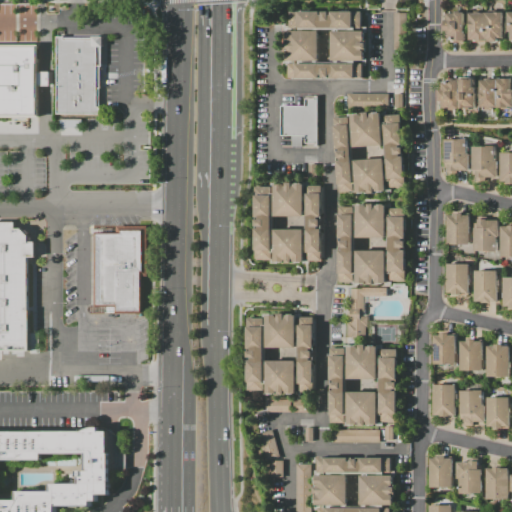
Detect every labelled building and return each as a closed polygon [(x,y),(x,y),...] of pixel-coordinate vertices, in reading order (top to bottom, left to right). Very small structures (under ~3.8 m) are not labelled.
[(282,11),(282,24),(274,25),(274,11),(282,11)] [(320,15),(323,15),(323,12),(329,12),(329,15),(332,15),(332,12),(362,12),(362,31),(365,31),(365,42),(363,42),(366,42),(366,49),(363,49),(363,51),(365,51),(365,61),(355,61),(355,64),(363,64),(363,78),(328,78),(328,77),(324,77),(324,78),(289,78),(289,64),(296,64),(296,61),(287,60),(287,51),(289,51),(289,49),(285,49),(285,43),(289,43),(289,41),(287,41),(287,31),(297,31),(297,28),(290,28),(290,11),(320,12),(320,15)] [(464,12),(464,32),(465,32),(465,42),(448,41),(449,38),(447,38),(447,31),(444,31),(444,20),(447,20),(447,13),(455,13),(455,12),(464,12)] [(502,12),(503,37),(498,38),(498,41),(488,42),(488,39),(487,39),(487,40),(476,40),(476,39),(470,40),(469,13),(474,12),(476,12),(481,12),(481,13),(502,12)] [(406,13),(407,51),(395,51),(394,13),(406,13)] [(57,37),(101,37),(100,75),(100,115),(56,114),(57,37)] [(0,47),(36,47),(36,112),(0,112),(0,47)] [(472,79),(472,87),(475,87),(475,107),(466,107),(466,109),(450,109),(450,107),(442,107),(442,101),(439,101),(439,90),(442,90),(442,83),(449,82),(449,80),(458,80),(458,79),(472,79)] [(480,81),(483,81),(483,79),(511,79),(511,106),(511,109),(501,109),(501,107),(492,107),(492,109),(485,110),(485,107),(481,107),(480,81)] [(389,94),(389,109),(348,109),(348,94),(389,94)] [(403,94),(403,107),(395,107),(395,94),(403,94)] [(318,96),(318,146),(315,146),(315,143),(306,143),(306,135),(303,135),(302,147),(292,147),(292,135),(281,135),(281,106),(306,106),(306,99),(315,99),(315,96),(318,96)] [(369,116),(371,116),(371,114),(381,113),(382,123),(385,123),(384,116),(400,115),(404,177),(405,177),(406,187),(390,188),(389,181),(386,181),(387,191),(377,191),(376,189),(375,190),(375,193),(368,193),(368,190),(367,190),(367,192),(357,192),(356,183),(354,183),(354,191),(340,192),(338,161),(341,161),(341,159),(338,159),(338,151),(340,151),(340,149),(337,149),(335,118),(349,117),(350,125),(353,125),(352,115),(362,114),(362,116),(363,116),(363,112),(369,112),(369,116)] [(466,139),(466,154),(468,154),(468,171),(456,170),(456,173),(447,173),(447,168),(444,168),(444,140),(458,140),(458,139),(466,139)] [(494,146),(494,161),(497,161),(497,177),(485,177),(485,179),(476,179),(476,174),(472,174),(472,146),(486,147),(486,146),(494,146)] [(511,153),(511,184),(507,184),(507,182),(501,182),(500,153),(511,153)] [(317,164),(317,178),(309,178),(309,164),(317,164)] [(293,183),(293,186),(295,186),(295,184),(305,184),(304,193),(307,193),(307,186),(322,186),(321,251),(322,251),(322,260),(308,260),(308,253),(305,253),(304,262),(295,262),(295,260),(293,260),(293,264),(287,263),(287,260),(285,260),(285,262),(275,262),(275,252),(273,252),(272,259),(255,259),(256,229),(259,229),(259,226),(255,226),(255,220),(259,220),(259,217),(255,217),(256,187),(272,187),(272,194),(275,194),(275,184),(285,184),(285,186),(287,186),(287,183),(293,183)] [(374,207),(376,207),(376,205),(385,205),(385,215),(388,215),(388,207),(405,208),(405,270),(405,280),(389,280),(389,273),(385,273),(385,283),(375,283),(375,281),(374,281),(374,284),(367,284),(367,281),(366,281),(366,283),(356,283),(356,273),(353,273),(353,281),(339,281),(339,250),(342,250),(342,247),(340,247),(340,240),(342,240),(342,238),(339,238),(339,206),(353,207),(353,214),(356,214),(356,205),(366,205),(366,207),(368,207),(368,203),(374,203),(374,207)] [(469,216),(469,244),(447,244),(447,216),(453,216),(453,213),(462,213),(462,215),(469,216)] [(498,221),(498,237),(496,237),(496,251),(474,251),(474,223),(476,223),(477,217),(486,217),(486,220),(498,221)] [(28,236),(20,229),(15,229),(15,222),(0,222),(0,349),(29,350),(29,346),(37,346),(36,333),(28,333),(28,257),(35,257),(35,242),(28,241),(28,236)] [(511,256),(501,257),(501,226),(508,226),(508,225),(511,225),(511,256)] [(97,233),(117,233),(117,227),(150,227),(150,278),(146,278),(146,316),(117,316),(117,308),(98,308),(97,233)] [(469,264),(468,295),(453,295),(453,293),(446,293),(447,264),(469,264)] [(497,271),(497,301),(490,301),(490,303),(481,303),(481,301),(475,301),(475,271),(497,271)] [(511,278),(511,309),(510,309),(510,306),(503,306),(504,278),(511,278)] [(387,288),(387,296),(364,297),(365,312),(360,312),(360,316),(365,316),(365,315),(368,315),(368,326),(366,326),(366,337),(348,337),(348,322),(350,322),(350,299),(351,299),(351,288),(363,288),(387,288)] [(285,314),(285,318),(287,318),(287,316),(296,316),(296,325),(300,325),(300,317),(314,317),(313,383),(314,383),(314,391),(300,391),(300,384),(296,384),(296,394),(286,394),(286,391),(284,391),(284,395),(278,395),(278,391),(277,391),(277,393),(267,393),(267,383),(264,383),(264,390),(248,390),(248,360),(251,360),(251,358),(247,358),(247,351),(251,351),(251,349),(247,349),(247,327),(248,327),(248,318),(264,318),(264,325),(267,325),(267,315),(277,315),(277,318),(279,318),(279,314),(285,314)] [(455,335),(455,364),(433,364),(433,335),(440,335),(440,333),(448,333),(448,335),(455,335)] [(482,341),(482,370),(460,370),(460,341),(466,342),(466,339),(475,340),(475,341),(482,341)] [(509,346),(509,376),(487,376),(487,346),(494,346),(494,344),(502,344),(502,346),(509,346)] [(366,345),(366,348),(368,348),(368,346),(378,347),(378,356),(381,356),(381,349),(396,349),(396,412),(397,412),(397,422),(381,422),(381,415),(378,415),(378,425),(368,425),(368,423),(366,423),(366,426),(360,426),(360,423),(358,423),(358,424),(348,424),(348,415),(345,415),(345,423),(331,422),(331,391),(334,391),(334,388),(332,388),(332,383),(335,383),(335,380),(331,380),(331,348),(345,348),(345,356),(348,356),(348,346),(358,346),(358,348),(360,348),(360,345),(366,345)] [(455,385),(455,415),(448,415),(448,416),(440,416),(440,415),(433,415),(433,385),(455,385)] [(482,390),(482,405),(484,405),(484,421),(473,421),(473,426),(464,426),(464,419),(460,419),(460,391),(473,391),(473,390),(482,390)] [(509,397),(509,428),(493,428),(493,426),(487,426),(486,397),(509,397)] [(290,399),(290,412),(267,412),(267,399),(290,399)] [(293,399),(311,399),(311,412),(293,412),(293,399)] [(107,431),(98,431),(98,426),(93,426),(81,431),(0,431),(0,511),(55,511),(55,506),(89,505),(89,500),(97,500),(96,494),(108,494),(107,431)] [(313,427),(313,441),(305,441),(305,427),(313,427)] [(393,427),(393,440),(386,440),(385,427),(393,427)] [(280,457),(266,461),(258,434),(272,430),(280,457)] [(380,430),(380,443),(333,443),(333,430),(380,430)] [(452,458),(452,486),(430,486),(430,458),(437,458),(437,456),(445,456),(445,458),(452,458)] [(348,461),(351,461),(351,459),(358,459),(358,462),(361,462),(361,458),(391,458),(391,473),(384,473),(384,476),(393,476),(393,486),(391,486),(391,487),(394,487),(394,494),(391,494),(391,495),(393,495),(393,505),(383,505),(383,508),(390,508),(390,511),(318,511),(318,508),(326,508),(326,505),(315,505),(315,495),(318,495),(318,494),(314,494),(314,487),(318,487),(318,486),(315,486),(315,475),(326,475),(326,473),(317,473),(317,458),(348,458),(348,461)] [(482,493),(460,493),(460,478),(457,478),(457,462),(469,462),(469,458),(479,458),(479,464),(482,464),(482,493)] [(283,461),(283,477),(270,477),(270,461),(283,461)] [(295,511),(296,464),(309,464),(308,511),(295,511)] [(508,468),(508,499),(486,499),(486,468),(493,468),(493,467),(501,467),(501,468),(508,468)]
